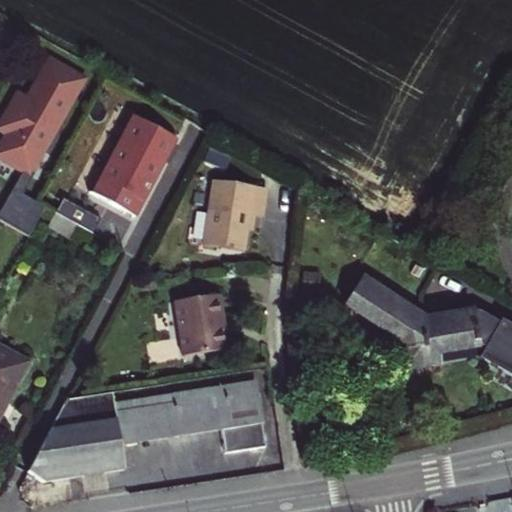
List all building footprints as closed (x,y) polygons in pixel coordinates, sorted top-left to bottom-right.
[(84,79),(47,59),(25,98),(16,93),(0,122),(0,132),(4,135),(0,142),(0,160),(19,171),(29,177),(84,79)] [(126,112),(84,190),(128,214),(170,136),(126,112)] [(29,177),(19,171),(10,188),(19,194),(29,177)] [(213,182),(203,246),(243,252),(248,216),(262,217),(266,189),(213,182)] [(19,194),(10,188),(0,205),(0,218),(30,235),(44,208),(35,203),(19,194)] [(97,224),(69,207),(63,219),(78,227),(86,232),(88,229),(93,231),(97,224)] [(55,214),(47,227),(70,240),(78,227),(63,219),(55,214)] [(444,234),(456,265),(469,260),(456,229),(444,234)] [(511,327),(500,321),(499,323),(479,311),(422,320),(421,317),(362,279),(345,305),(389,334),(390,332),(401,340),(405,349),(399,350),(402,370),(438,365),(436,350),(477,344),(485,348),(480,357),(511,374),(511,327)] [(217,296),(174,303),(182,357),(224,350),(217,296)] [(0,348),(0,413),(27,363),(0,348)] [(26,473),(41,483),(124,470),(120,446),(221,431),(224,454),(265,448),(255,382),(173,394),(175,403),(115,413),(112,393),(65,401),(26,473)]
